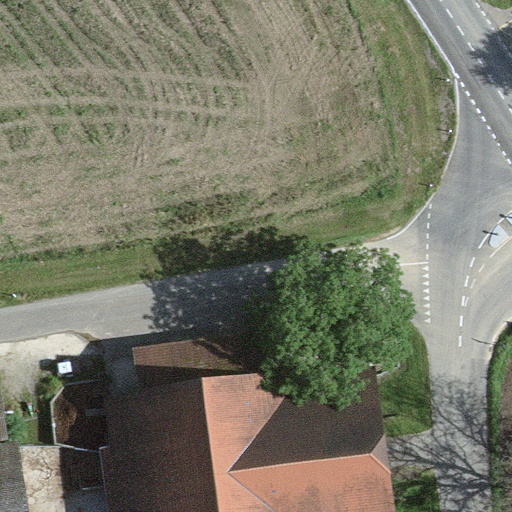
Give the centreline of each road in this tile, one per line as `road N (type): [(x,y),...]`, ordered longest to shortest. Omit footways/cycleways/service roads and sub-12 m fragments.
road 1 (unclassified): [(0,335),(368,270),(471,263)]
road 2 (unclassified): [(464,511),(456,359),(471,263)]
road 3 (secondary): [(439,0),(511,114)]
